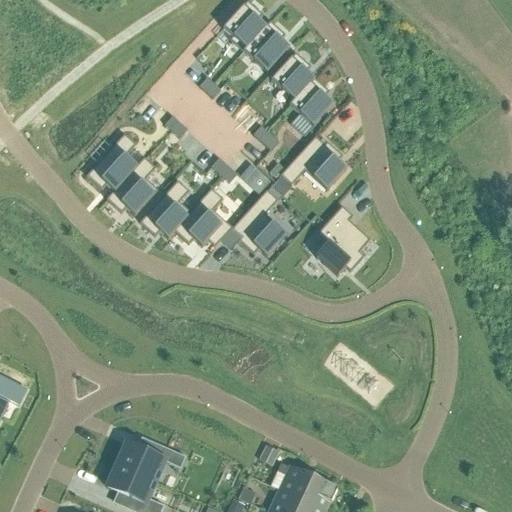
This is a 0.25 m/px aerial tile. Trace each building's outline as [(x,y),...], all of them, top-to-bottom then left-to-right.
[(249,2),(225,29),(249,50),(268,28),(259,19),(263,14),(249,2)] [(249,50),(244,55),(267,76),(288,53),(278,45),(282,40),(268,28),(249,50)] [(295,57),(270,84),(293,105),(314,82),(304,73),(308,68),(295,57)] [(206,97),(214,88),(206,81),(198,90),(206,97)] [(314,83),(289,111),(298,118),(289,128),(303,141),(312,131),(313,131),(333,108),(323,99),(327,95),(314,83)] [(214,88),(206,97),(212,102),(220,93),(214,88)] [(170,134),(178,125),(172,120),(164,129),(170,134)] [(178,125),(170,134),(178,142),(186,133),(178,125)] [(258,144),(266,135),(260,130),(252,138),(258,144)] [(266,135),(258,144),(270,155),(278,146),(266,135)] [(124,136),(84,181),(95,190),(100,186),(113,196),(118,200),(142,173),(138,169),(128,159),(137,148),(124,136)] [(315,141),(280,179),(280,180),(291,190),(304,175),(326,194),(346,172),(337,165),(341,159),(327,146),(324,149),(315,141)] [(222,181),(230,172),(218,161),(210,171),(222,181)] [(113,196),(105,206),(118,217),(125,212),(134,220),(154,197),(153,196),(155,193),(144,184),(155,171),(144,162),(138,169),(142,173),(118,200),(113,196)] [(269,176),(275,181),(283,172),(277,167),(269,176)] [(230,172),(222,181),(228,186),(236,177),(230,172)] [(280,180),(271,190),(281,200),(291,190),(280,180)] [(177,182),(136,225),(154,240),(158,235),(167,243),(172,238),(190,217),(180,209),(191,195),(177,182)] [(190,217),(172,238),(186,251),(192,244),(200,251),(204,246),(209,251),(230,227),(214,214),(223,203),(211,193),(190,217)] [(266,194),(227,237),(247,253),(251,249),(266,262),(287,240),(265,220),(278,206),(266,194)] [(326,246),(314,260),(337,280),(345,271),(349,274),(363,257),(360,254),(371,242),(349,223),(352,219),(341,210),(317,237),(326,246)] [(0,420),(9,403),(18,407),(25,395),(0,381),(0,420)] [(121,453),(115,466),(117,467),(116,469),(154,486),(160,469),(179,477),(187,459),(163,449),(158,462),(125,448),(123,454),(121,453)] [(271,469),(278,455),(266,449),(259,463),(271,469)] [(286,479),(279,494),(317,511),(325,511),(328,506),(330,507),(337,492),(322,485),(322,486),(281,467),(277,475),(286,479)] [(113,470),(107,483),(110,485),(108,490),(139,504),(135,511),(163,511),(164,510),(147,502),(154,486),(116,469),(116,471),(113,470)] [(250,507),(255,496),(243,491),(238,502),(250,507)] [(317,511),(279,494),(270,511),(317,511)] [(241,511),(244,508),(233,503),(228,511),(241,511)]
